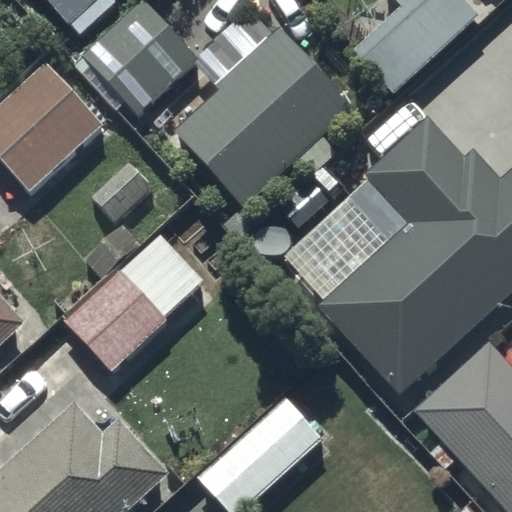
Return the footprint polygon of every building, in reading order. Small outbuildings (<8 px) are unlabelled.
[(30,0),(68,41),(112,0),(30,0)] [(289,0),(266,0),(255,11),(291,51),(316,29),(289,0)] [(482,37),(448,0),(386,0),(382,4),(406,30),(359,73),(396,114),(482,37)] [(196,73),(144,18),(84,71),(94,82),(85,89),(118,127),(126,121),(137,133),(196,73)] [(195,81),(222,110),(175,152),(246,228),(351,130),(254,26),(195,81)] [(103,144),(48,83),(0,127),(0,175),(31,209),(103,144)] [(421,122),(323,207),(376,268),(473,183),(421,122)] [(206,299),(163,252),(124,288),(121,284),(63,337),(110,388),(206,299)] [(0,371),(28,346),(0,315),(0,371)] [(511,511),(511,383),(491,360),(414,430),(489,511),(511,511)] [(287,415),(199,494),(214,511),(262,511),(324,457),(287,415)] [(0,491),(0,511),(148,511),(169,494),(120,440),(102,457),(74,425),(0,491)]
